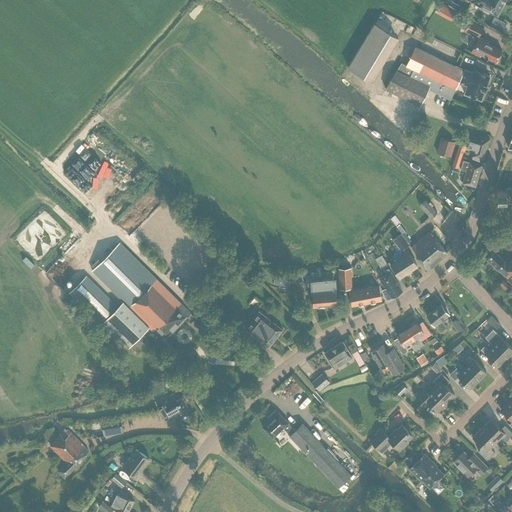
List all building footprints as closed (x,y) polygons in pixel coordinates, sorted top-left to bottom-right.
[(504,4),(504,3),(498,0),(471,0),(471,1),(497,15),(503,3),(504,4)] [(451,1),(448,6),(456,10),(459,6),(451,1)] [(438,15),(449,22),(453,14),(442,7),(438,15)] [(488,27),(500,34),(506,24),(493,17),(488,27)] [(483,27),(468,20),(463,31),(478,38),(483,27)] [(348,67),(370,81),(396,38),(374,24),(348,67)] [(487,41),(479,37),(471,53),(479,57),(480,55),(496,62),(501,51),(486,43),(487,41)] [(466,85),(463,94),(468,96),(467,97),(480,102),(489,78),(477,74),(476,75),(472,73),(470,76),(462,73),(463,71),(415,47),(406,66),(401,63),(385,90),(419,106),(429,87),(450,98),(449,100),(454,90),(458,82),(466,85)] [(470,136),(467,147),(474,149),(472,156),(472,157),(471,160),(480,162),(481,159),(483,160),(489,139),(478,136),(477,138),(470,136)] [(437,153),(450,157),(455,143),(441,138),(437,153)] [(467,143),(461,141),(455,154),(461,156),(467,143)] [(453,161),(453,162),(459,164),(459,163),(461,157),(455,155),(454,159),(453,161)] [(475,187),(481,165),(469,162),(468,165),(462,163),(458,178),(463,180),(462,184),(475,187)] [(126,192),(134,200),(146,186),(138,179),(126,192)] [(504,190),(496,191),(496,200),(504,199),(504,202),(511,201),(511,187),(504,188),(504,190)] [(437,213),(426,201),(419,206),(431,218),(437,213)] [(447,253),(446,253),(447,253),(429,232),(411,247),(418,255),(416,257),(428,271),(447,253)] [(401,233),(392,240),(400,251),(409,245),(401,233)] [(155,330),(165,339),(190,313),(119,243),(92,271),(153,332),(155,330)] [(402,254),(403,257),(391,265),(399,278),(417,266),(407,251),(402,254)] [(508,279),(507,280),(511,284),(511,258),(507,264),(493,252),(486,260),(508,279)] [(381,255),(375,259),(380,268),(387,264),(381,255)] [(350,268),(339,269),(339,289),(351,289),(350,268)] [(391,298),(402,292),(391,272),(390,272),(388,269),(384,271),(386,275),(379,279),(385,289),(382,291),(387,301),(391,298)] [(274,284),(289,286),(290,274),(275,272),(274,284)] [(70,294),(101,325),(118,308),(86,277),(70,294)] [(334,280),(311,282),(312,307),(336,305),(334,280)] [(498,285),(505,291),(509,286),(502,280),(498,285)] [(379,286),(359,290),(362,304),(381,300),(379,286)] [(351,306),(362,304),(359,290),(348,292),(351,306)] [(148,340),(142,334),(148,327),(123,303),(101,325),(126,350),(128,348),(132,352),(135,349),(137,351),(148,340)] [(441,305),(426,316),(434,326),(438,331),(441,332),(446,328),(445,326),(442,322),(448,318),(446,317),(448,315),(441,305)] [(269,347),(282,330),(258,311),(244,328),(269,347)] [(243,320),(235,312),(227,321),(235,329),(243,320)] [(198,333),(204,327),(190,313),(187,317),(192,322),(190,324),(198,333)] [(458,316),(450,323),(458,332),(466,326),(458,316)] [(490,317),(486,321),(490,326),(492,325),(495,322),(490,317)] [(423,333),(417,323),(407,329),(419,348),(423,345),(420,340),(419,341),(416,337),(423,333)] [(415,351),(419,348),(407,329),(397,336),(404,346),(411,341),(413,344),(411,345),(415,351)] [(511,347),(493,329),(484,338),(493,346),(506,358),(511,351),(511,347)] [(342,342),(324,353),(334,368),(352,357),(348,352),(342,342)] [(353,343),(347,346),(352,354),(357,351),(353,343)] [(404,368),(395,352),(388,355),(382,345),(371,351),(380,368),(387,364),(393,374),(404,368)] [(497,367),(506,358),(493,346),(489,350),(484,346),(480,349),(485,354),(497,367)] [(365,351),(360,354),(364,362),(369,359),(365,351)] [(416,358),(421,365),(427,361),(423,354),(416,358)] [(465,359),(470,364),(465,368),(478,381),(486,372),(473,360),(469,356),(465,359)] [(436,363),(431,367),(436,373),(441,368),(436,363)] [(470,389),(478,381),(465,368),(461,373),(456,368),(453,372),(457,376),(457,377),(470,389)] [(440,381),(432,389),(446,404),(454,396),(445,386),(449,382),(441,373),(437,378),(440,381)] [(313,382),(319,390),(329,382),(322,374),(313,382)] [(407,389),(402,384),(395,391),(399,396),(407,389)] [(438,412),(446,404),(432,389),(427,394),(424,391),(416,398),(424,407),(428,403),(438,412)] [(181,420),(191,414),(182,399),(172,405),(173,407),(170,409),(165,401),(157,406),(165,420),(165,421),(177,414),(181,420)] [(511,405),(509,402),(500,410),(511,422),(509,425),(511,427),(511,405)] [(289,436),(338,487),(351,475),(302,424),(294,431),(287,424),(288,423),(278,413),(262,427),(272,438),(283,428),(290,435),(289,436)] [(103,435),(122,431),(120,419),(101,423),(103,435)] [(490,420),(481,429),(495,443),(501,438),(505,442),(511,435),(511,433),(505,426),(500,430),(490,420)] [(388,437),(382,432),(371,443),(381,453),(391,444),(399,451),(408,443),(407,442),(412,437),(407,433),(408,432),(401,425),(396,430),(395,430),(388,437)] [(70,434),(67,431),(66,431),(64,428),(59,433),(61,436),(50,446),(66,463),(58,471),(65,478),(75,468),(76,469),(89,452),(71,433),(70,434)] [(490,448),(495,443),(481,429),(472,437),(482,448),(478,452),(486,461),(494,453),(490,448)] [(122,468),(136,478),(150,460),(136,450),(122,468)] [(413,450),(407,456),(412,461),(418,455),(413,450)] [(115,456),(110,451),(102,458),(106,463),(115,456)] [(479,474),(487,467),(473,454),(469,458),(463,452),(453,462),(467,476),(474,469),(479,474)] [(436,467),(436,466),(424,454),(409,469),(421,481),(422,481),(429,488),(443,474),(436,467)] [(110,479),(121,488),(125,482),(115,473),(110,479)] [(497,475),(492,480),(497,486),(503,481),(497,475)] [(125,494),(118,490),(111,506),(117,509),(122,511),(128,511),(134,501),(124,496),(125,494)] [(98,507),(103,511),(112,511),(113,511),(103,501),(98,507)]
